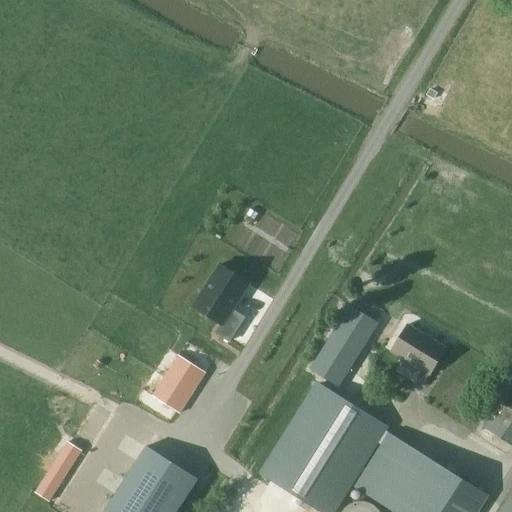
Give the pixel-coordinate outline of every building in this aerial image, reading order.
[(193,306),(222,324),(216,333),(230,341),(245,318),(232,310),(250,283),(220,264),(194,306),(193,306)] [(339,386),(373,331),(345,314),(311,369),(339,386)] [(447,348),(409,324),(392,351),(422,370),(418,377),(425,381),(429,374),(431,375),(447,348)] [(180,413),(206,372),(179,355),(153,396),(180,413)] [(477,511),(488,494),(387,430),(389,426),(321,384),(264,475),(325,511),(335,511),(361,472),(364,474),(356,487),(395,511),(477,511)] [(511,444),(511,385),(485,428),(511,444)] [(68,442),(36,492),(50,501),(82,451),(68,442)] [(147,446),(104,511),(177,511),(198,479),(147,446)] [(511,511),(511,493),(499,511),(511,511)]
